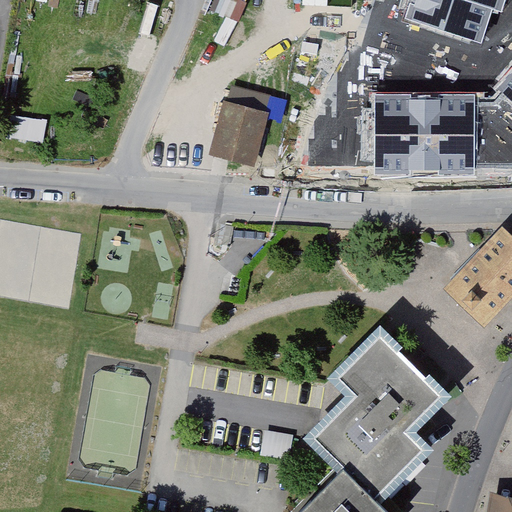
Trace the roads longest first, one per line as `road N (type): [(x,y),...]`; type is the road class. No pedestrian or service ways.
road 1 (residential): [(511,209),(213,198)]
road 2 (residential): [(159,483),(213,198)]
road 3 (residential): [(213,198),(0,183)]
road 4 (unknown): [(490,375),(402,287)]
